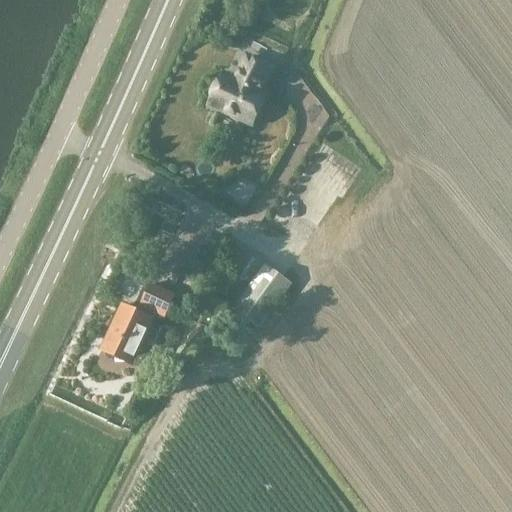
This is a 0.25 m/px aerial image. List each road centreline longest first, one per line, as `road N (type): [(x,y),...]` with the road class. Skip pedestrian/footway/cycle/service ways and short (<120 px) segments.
road 1 (primary): [(0,362),(164,0)]
road 2 (unclassified): [(0,248),(115,0)]
